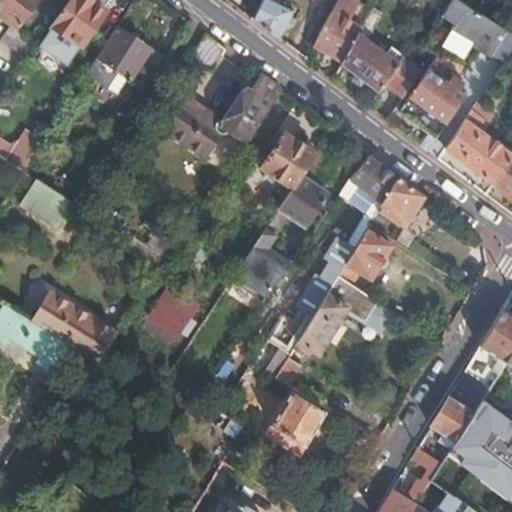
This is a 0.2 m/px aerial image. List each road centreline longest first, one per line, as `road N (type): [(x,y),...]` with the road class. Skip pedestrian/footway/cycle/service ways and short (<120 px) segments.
road 1 (tertiary): [(197,0),(511,234)]
road 2 (unclassified): [(354,511),(511,261)]
